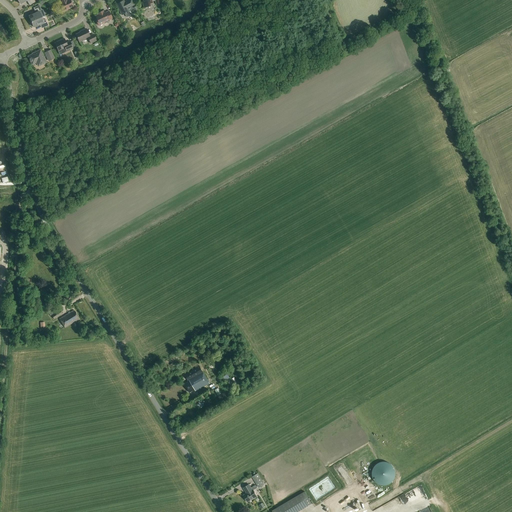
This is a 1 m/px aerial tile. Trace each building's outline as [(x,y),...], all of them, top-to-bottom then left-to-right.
[(69,8),(73,7),(70,0),(69,0),(67,1),(66,0),(59,0),(61,3),(60,4),(63,12),(69,9),(69,8)] [(122,15),(124,14),(127,18),(131,15),(129,11),(127,9),(134,5),(131,0),(129,0),(124,3),(123,1),(116,5),(122,15)] [(156,5),(160,4),(159,0),(142,0),(143,2),(142,3),(144,8),(150,7),(149,4),(152,3),(152,1),(155,1),(156,5)] [(35,13),(29,16),(31,22),(42,18),(45,16),(43,10),(41,11),(39,5),(33,8),(35,13)] [(107,21),(112,19),(109,12),(105,13),(104,11),(103,12),(102,11),(98,14),(98,15),(95,17),(97,20),(95,20),(98,26),(103,23),(104,24),(108,22),(107,21)] [(42,18),(31,22),(34,28),(40,25),(42,28),(48,26),(45,20),(43,21),(42,18)] [(90,44),(96,41),(93,35),(89,36),(86,29),(82,31),(82,32),(76,35),(79,42),(88,38),(90,44)] [(70,50),(73,48),(70,42),(66,44),(64,39),(55,44),(58,51),(65,48),(66,51),(69,49),(70,50)] [(45,63),(45,62),(41,52),(39,51),(33,54),(33,55),(29,56),(29,58),(32,64),(33,64),(36,62),(38,65),(39,66),(45,63)] [(58,308),(49,313),(50,316),(51,316),(54,320),(62,314),(58,308)] [(75,321),(79,319),(75,311),(74,312),(73,311),(60,319),(65,328),(73,323),(72,322),(75,320),(75,321)] [(189,382),(185,384),(190,393),(195,390),(196,391),(209,383),(200,367),(185,375),(189,382)] [(257,474),(252,477),(258,488),(264,485),(264,484),(262,481),(257,474)] [(257,497),(253,490),(257,488),(255,485),(251,488),(249,485),(243,488),(247,494),(243,496),(247,502),(257,497)] [(305,492),(298,496),(272,511),(298,511),(305,508),(312,504),(305,492)] [(406,494),(375,508),(376,511),(385,511),(409,501),(406,494)] [(411,506),(426,499),(424,496),(410,502),(411,506)] [(330,505),(333,511),(349,511),(343,499),(330,505)]
